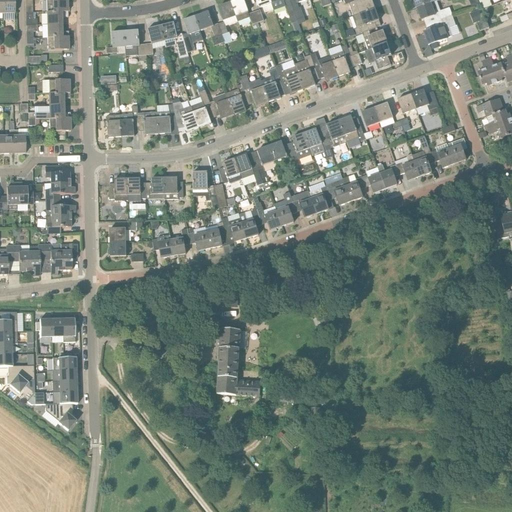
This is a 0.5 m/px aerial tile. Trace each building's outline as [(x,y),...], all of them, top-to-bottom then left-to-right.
[(14,0),(3,0),(3,14),(15,14),(14,0)] [(50,0),(46,0),(47,12),(46,12),(46,13),(68,13),(67,0),(50,0)] [(258,23),(254,12),(249,14),(248,13),(243,0),(241,0),(231,4),(235,17),(236,17),(238,22),(250,18),(253,25),(258,23)] [(255,0),(258,9),(271,5),(269,0),(255,0)] [(301,34),(293,11),(289,0),(288,0),(284,2),(284,0),(283,0),(269,0),(271,5),(273,11),(285,7),(292,24),(293,23),(297,35),(301,34)] [(289,0),(293,11),(299,9),(296,0),(289,0)] [(353,16),(353,17),(374,9),(370,0),(345,0),(344,0),(346,5),(349,4),(353,16)] [(414,0),(417,9),(437,2),(435,0),(414,0)] [(478,0),(469,0),(472,9),(480,6),(478,0)] [(488,0),(478,0),(483,10),(491,6),(488,0)] [(437,16),(439,22),(453,16),(450,8),(440,11),(437,2),(417,9),(422,21),(435,16),(435,17),(437,16)] [(235,17),(231,4),(218,8),(223,22),(235,17)] [(299,9),(293,11),(297,22),(304,19),(300,8),(299,9)] [(378,21),(374,9),(353,17),(357,28),(354,29),(356,35),(362,33),(362,34),(376,28),(380,26),(378,21)] [(254,12),(258,23),(264,21),(260,10),(254,12)] [(480,10),(469,14),(473,24),(484,19),(480,10)] [(68,13),(46,13),(47,26),(62,25),(62,18),(68,18),(68,13)] [(209,13),(196,17),(201,31),(211,28),(214,37),(212,38),(215,46),(224,43),(222,35),(218,24),(213,26),(209,13)] [(449,26),(456,23),(453,16),(439,22),(440,27),(439,27),(424,33),(428,45),(446,38),(442,26),(448,23),(449,26)] [(201,31),(196,17),(183,22),(188,35),(182,36),(188,57),(187,53),(191,52),(189,45),(191,45),(189,36),(201,31)] [(480,32),(488,29),(489,28),(486,20),(477,24),(480,32)] [(224,22),(218,24),(222,35),(228,33),(224,22)] [(174,24),(160,27),(164,42),(175,39),(179,59),(188,57),(182,36),(177,37),(174,24)] [(330,26),(332,32),(339,30),(337,24),(330,26)] [(47,38),(47,39),(68,38),(68,32),(62,33),(62,25),(47,26),(47,38)] [(151,44),(145,45),(146,56),(153,55),(153,50),(165,46),(164,42),(160,27),(148,30),(151,44)] [(368,51),(372,49),(387,44),(382,32),(378,33),(376,28),(362,34),(368,51)] [(139,32),(125,33),(126,48),(137,47),(138,57),(141,56),(141,62),(147,61),(146,56),(145,45),(140,45),(139,32)] [(126,48),(125,33),(112,34),(113,49),(106,49),(107,54),(117,53),(125,52),(126,48)] [(232,42),(229,33),(228,33),(222,35),(224,43),(225,44),(232,42)] [(53,51),(68,51),(68,38),(47,39),(48,51),(53,51)] [(388,57),(391,56),(387,44),(372,49),(368,51),(365,52),(367,60),(374,57),(376,62),(375,62),(378,70),(391,66),(388,57)] [(348,69),(354,67),(350,57),(346,46),(341,48),(343,52),(330,57),(332,62),(337,78),(350,73),(348,69)] [(267,48),(260,50),(262,58),(270,55),(267,48)] [(337,78),(332,62),(330,57),(318,61),(315,53),(310,55),(319,80),(324,78),(325,82),(337,78)] [(362,64),(358,54),(352,56),(350,57),(354,67),(362,64)] [(479,56),(481,62),(484,70),(477,73),(482,86),(486,84),(487,87),(495,84),(486,60),(484,54),(479,56)] [(314,81),(319,80),(310,55),(303,58),(305,61),(295,65),(295,67),(298,75),(303,90),(315,86),(314,81)] [(511,81),(511,57),(511,56),(506,58),(508,63),(502,66),(501,64),(508,83),(511,81)] [(508,83),(501,64),(494,67),(491,58),(486,60),(495,84),(502,81),(502,79),(505,78),(507,83),(508,83)] [(260,80),(259,80),(268,103),(280,98),(280,97),(285,96),(274,65),(268,67),(269,70),(271,78),(261,82),(260,80)] [(303,90),(298,75),(295,67),(283,71),(281,65),(276,67),(275,65),(274,65),(285,96),(290,93),(291,94),(303,90)] [(207,71),(201,76),(203,80),(209,75),(207,71)] [(117,85),(118,77),(102,76),(102,85),(117,85)] [(256,107),(268,103),(259,80),(249,84),(246,76),(240,78),(242,84),(242,85),(249,105),(255,103),(256,107)] [(48,94),(69,93),(69,81),(48,81),(48,94)] [(238,90),(225,95),(233,116),(246,111),(244,107),(249,105),(242,85),(237,86),(238,90)] [(221,120),(233,116),(225,95),(214,99),(215,101),(210,103),(205,91),(205,92),(214,118),(220,116),(221,120)] [(416,110),(427,106),(431,116),(438,114),(437,108),(439,108),(433,92),(425,95),(424,91),(411,95),(416,110)] [(202,102),(190,107),(198,128),(211,124),(210,120),(214,118),(205,92),(199,94),(202,102)] [(70,99),(69,93),(48,94),(48,107),(64,107),(64,100),(70,99)] [(416,110),(411,95),(397,100),(403,115),(411,112),(416,110)] [(492,116),(506,112),(505,111),(503,111),(499,99),(476,108),(478,114),(484,112),(486,118),(492,116)] [(172,105),(177,128),(184,126),(186,133),(198,128),(190,107),(179,111),(178,104),(173,104),(173,105),(172,105)] [(387,104),(374,109),(379,123),(393,119),(391,112),(387,104)] [(156,113),(157,135),(179,133),(177,128),(172,105),(168,106),(169,112),(156,113)] [(119,116),(121,138),(134,137),(134,132),(139,132),(137,106),(132,107),(132,115),(119,116)] [(145,136),(157,135),(156,113),(138,114),(137,106),(139,132),(145,131),(145,136)] [(28,120),(35,120),(39,120),(49,120),(50,120),(70,119),(70,114),(64,114),(64,112),(64,107),(48,107),(49,113),(28,114),(28,120)] [(379,123),(374,109),(361,113),(366,128),(379,123)] [(486,126),(488,131),(511,122),(509,114),(507,115),(506,112),(492,116),(495,122),(486,126)] [(108,138),(121,138),(119,116),(107,117),(108,138)] [(351,117),(339,121),(346,142),(359,138),(360,142),(365,140),(363,135),(358,119),(352,121),(351,117)] [(70,119),(50,120),(49,127),(49,133),(70,132),(70,119)] [(322,132),(332,157),(333,157),(330,148),(334,147),(334,148),(347,143),(346,143),(346,142),(339,121),(327,126),(328,130),(322,132)] [(511,122),(488,131),(490,135),(498,132),(501,139),(511,135),(511,122)] [(3,155),(14,154),(13,131),(13,124),(9,124),(9,137),(3,137),(3,155)] [(453,125),(442,130),(444,135),(455,131),(453,125)] [(18,131),(13,131),(14,154),(25,154),(25,145),(25,137),(28,137),(28,129),(18,129),(18,131)] [(322,132),(318,134),(316,130),(304,134),(312,156),(324,152),(326,159),(332,157),(322,132)] [(363,135),(365,140),(373,138),(371,132),(363,135)] [(287,145),(293,159),(294,161),(299,159),(299,160),(312,156),(304,134),(292,139),(293,143),(287,145)] [(447,145),(448,149),(454,165),(466,161),(462,151),(467,149),(464,139),(447,145)] [(277,168),(276,166),(275,162),(287,158),(288,161),(293,159),(287,145),(283,146),(281,142),(269,147),(276,166),(277,168)] [(252,154),(259,172),(264,170),(265,172),(277,168),(276,166),(269,147),(257,151),(257,152),(252,154)] [(412,155),(411,155),(419,178),(431,173),(428,165),(434,163),(430,153),(428,147),(422,149),(423,152),(412,156),(412,155)] [(436,151),(430,153),(434,163),(440,161),(443,169),(454,165),(448,149),(437,153),(436,151)] [(240,175),(242,180),(254,176),(258,186),(263,184),(259,172),(252,154),(247,156),(247,155),(234,160),(240,175)] [(401,163),(396,165),(400,176),(405,174),(408,182),(419,178),(411,155),(407,156),(409,163),(402,166),(401,163)] [(224,184),(229,183),(229,184),(242,180),(240,175),(234,160),(222,164),(224,168),(218,170),(224,184)] [(394,178),(400,176),(396,165),(390,167),(391,170),(385,172),(382,165),(382,166),(381,163),(377,164),(377,167),(378,171),(378,170),(385,190),(397,186),(394,178)] [(50,179),(50,185),(69,184),(69,173),(59,174),(59,168),(45,168),(45,179),(50,179)] [(367,176),(362,178),(365,188),(371,186),(374,194),(385,190),(378,170),(378,171),(367,174),(367,176)] [(192,174),(193,191),(208,191),(208,193),(209,193),(213,211),(219,210),(214,186),(208,187),(207,173),(200,173),(200,174),(192,174)] [(360,190),(365,188),(362,178),(356,180),(357,183),(350,185),(348,177),(343,179),(351,202),(362,198),(360,190)] [(140,179),(127,180),(128,201),(141,201),(141,199),(146,199),(146,183),(140,184),(140,179)] [(146,183),(146,199),(164,199),(164,179),(151,179),(151,183),(146,183)] [(177,179),(164,179),(164,199),(165,199),(164,201),(178,200),(178,198),(183,198),(183,183),(177,183),(177,179)] [(326,187),(331,201),(336,199),(339,207),(351,202),(343,179),(326,186),(326,187)] [(115,200),(115,202),(128,201),(127,180),(114,180),(114,185),(109,185),(109,200),(115,200)] [(12,188),(6,189),(7,197),(2,197),(2,211),(7,211),(7,206),(17,206),(18,206),(17,184),(12,184),(12,188)] [(17,184),(18,206),(28,206),(33,206),(33,192),(27,192),(27,188),(22,188),(22,184),(17,184)] [(45,190),(45,202),(60,201),(60,195),(70,195),(69,184),(50,185),(50,190),(45,190)] [(222,185),(214,186),(219,210),(227,207),(222,185)] [(326,187),(309,193),(311,199),(317,215),(328,211),(325,203),(331,201),(326,187)] [(317,215),(311,199),(309,193),(308,192),(291,198),(293,203),(296,213),(302,211),(305,219),(317,215)] [(291,215),(296,213),(293,203),(291,198),(289,193),(283,195),(285,201),(274,205),(277,211),(276,212),(282,227),(294,223),(291,215)] [(50,212),(51,218),(70,218),(70,207),(60,207),(60,201),(45,202),(45,212),(50,212)] [(262,207),(256,209),(261,226),(268,224),(270,232),(282,227),(276,212),(265,216),(262,207)] [(261,226),(256,209),(239,215),(240,219),(246,240),(258,236),(256,228),(261,226)] [(508,234),(511,232),(511,213),(511,212),(500,215),(502,224),(494,225),(498,240),(509,238),(508,234)] [(71,228),(70,218),(51,218),(51,223),(46,223),(46,231),(46,235),(60,235),(60,229),(71,228)] [(222,222),(221,223),(225,237),(232,235),(235,243),(246,240),(240,219),(228,222),(227,218),(222,220),(222,222)] [(217,226),(205,229),(210,249),(222,246),(220,238),(225,237),(221,223),(217,224),(217,226)] [(194,230),(194,233),(188,234),(190,245),(196,243),(198,252),(210,249),(205,229),(205,228),(194,230)] [(110,230),(110,243),(126,242),(126,229),(110,230)] [(170,236),(169,236),(170,242),(173,257),(185,255),(184,246),(190,245),(188,234),(187,230),(187,229),(181,231),(183,238),(171,240),(170,236)] [(152,241),(152,243),(153,249),(154,251),(160,250),(161,259),(173,257),(170,242),(169,236),(157,238),(157,240),(152,241)] [(126,257),(126,242),(110,243),(110,258),(126,257)] [(69,252),(60,252),(61,272),(71,271),(71,260),(77,260),(76,245),(69,245),(69,252)] [(6,246),(6,249),(0,249),(0,276),(8,276),(8,262),(14,262),(13,246),(6,246)] [(19,246),(13,246),(14,262),(19,262),(19,273),(29,272),(29,253),(28,246),(19,246)] [(38,253),(29,253),(29,272),(33,272),(33,277),(40,277),(40,261),(45,261),(44,246),(38,246),(38,253)] [(60,252),(51,252),(51,246),(44,246),(45,261),(50,261),(51,277),(57,277),(57,272),(61,272),(60,252)] [(509,254),(500,255),(502,264),(511,263),(509,254)] [(143,263),(143,255),(131,255),(131,263),(143,263)] [(500,268),(503,282),(511,280),(511,276),(510,266),(500,268)] [(322,314),(312,318),(316,328),(325,324),(322,314)] [(62,320),(63,343),(75,343),(74,320),(62,320)] [(0,333),(16,333),(16,321),(0,321),(0,333)] [(50,339),(50,321),(39,321),(39,339),(50,339)] [(50,321),(50,339),(62,339),(62,321),(50,321)] [(220,352),(239,353),(241,331),(221,330),(220,352)] [(0,333),(0,344),(12,345),(17,344),(16,333),(0,333)] [(0,355),(12,355),(12,345),(0,344),(0,355)] [(218,373),(238,375),(239,353),(220,352),(218,373)] [(5,367),(12,367),(12,355),(0,355),(0,367),(5,368),(5,367)] [(59,371),(76,370),(76,358),(52,359),(53,371),(59,371)] [(33,367),(12,367),(5,367),(5,368),(5,376),(3,376),(3,383),(6,383),(16,393),(28,381),(33,381),(33,367)] [(76,370),(59,371),(59,382),(77,382),(76,370)] [(238,380),(238,375),(218,373),(217,396),(237,397),(237,396),(260,397),(261,381),(238,380)] [(59,393),(77,393),(77,382),(59,382),(59,393)] [(45,406),(72,405),(77,405),(77,393),(59,393),(53,393),(54,405),(45,405),(45,406)] [(35,394),(35,405),(44,405),(43,394),(35,394)] [(73,414),(72,405),(45,406),(45,412),(59,423),(58,424),(68,432),(75,422),(75,421),(74,414),(73,414)] [(311,420),(320,421),(321,409),(311,408),(311,420)]
